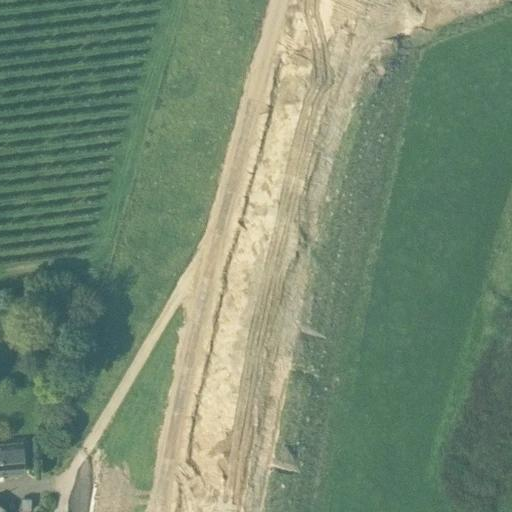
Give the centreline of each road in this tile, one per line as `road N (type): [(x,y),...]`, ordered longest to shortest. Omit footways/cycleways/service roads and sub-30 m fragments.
road 1 (unclassified): [(166,511),(279,0)]
road 2 (track): [(511,133),(405,493),(432,511)]
road 3 (track): [(475,0),(332,54),(224,230)]
